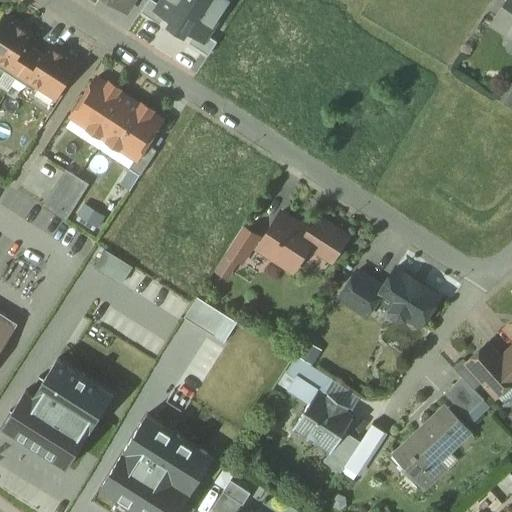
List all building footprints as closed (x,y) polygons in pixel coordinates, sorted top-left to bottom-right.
[(133,0),(104,0),(125,13),(133,0)] [(166,15),(158,10),(161,7),(150,0),(149,0),(142,12),(160,24),(166,15)] [(195,35),(204,41),(207,36),(230,0),(165,0),(161,7),(158,10),(166,15),(175,21),(171,27),(184,35),(187,30),(195,35)] [(511,0),(506,0),(490,27),(511,40),(511,0)] [(0,69),(15,79),(33,51),(23,45),(30,34),(1,16),(0,17),(0,69)] [(204,41),(195,35),(189,43),(208,55),(216,42),(207,36),(204,41)] [(33,51),(15,79),(53,103),(76,66),(47,48),(42,56),(33,51)] [(72,120),(103,141),(130,101),(98,80),(72,120)] [(161,121),(130,101),(103,141),(134,162),(143,149),(161,121)] [(154,156),(143,149),(134,162),(126,175),(137,182),(154,156)] [(86,187),(65,174),(43,207),(64,221),(86,187)] [(302,232),(277,216),(260,242),(251,256),(289,281),(308,253),(329,266),(347,238),(312,216),(302,232)] [(260,242),(243,232),(215,275),(231,286),(251,256),(260,242)] [(91,266),(119,284),(130,267),(102,249),(91,266)] [(435,300),(392,273),(380,292),(371,307),(414,334),(435,300)] [(371,307),(380,292),(350,274),(333,301),(363,320),(371,307)] [(224,339),(234,317),(191,297),(181,319),(224,339)] [(511,319),(501,330),(511,343),(511,344),(504,353),(511,362),(511,319)] [(0,349),(13,330),(0,321),(0,349)] [(193,363),(166,347),(131,406),(158,422),(193,363)] [(478,351),(460,367),(494,403),(511,388),(511,366),(503,355),(493,365),(478,351)] [(89,430),(113,393),(57,358),(34,396),(89,430)] [(304,406),(289,431),(328,456),(358,412),(319,390),(326,377),(294,358),(274,385),(304,406)] [(66,467),(89,430),(34,396),(26,391),(3,428),(11,433),(66,467)] [(176,459),(202,478),(243,419),(216,401),(176,459)] [(443,404),(387,456),(420,493),(451,468),(445,460),(473,436),(443,404)] [(178,510),(202,478),(176,459),(157,445),(133,478),(178,510)]
